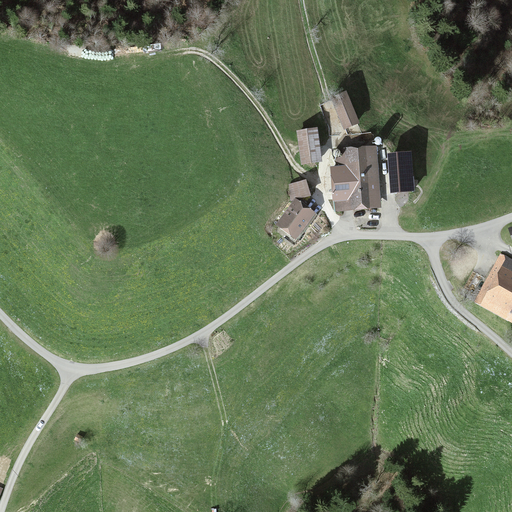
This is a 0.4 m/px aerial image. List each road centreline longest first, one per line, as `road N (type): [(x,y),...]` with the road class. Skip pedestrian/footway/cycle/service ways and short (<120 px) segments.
road 1 (unclassified): [(0,313),(59,363),(111,366),(202,333),(334,240),(467,231)]
road 2 (track): [(345,236),(322,191),(334,127),(301,0)]
road 3 (track): [(187,49),(230,73),(292,161),(321,181)]
road 4 (track): [(1,511),(14,472),(73,367)]
